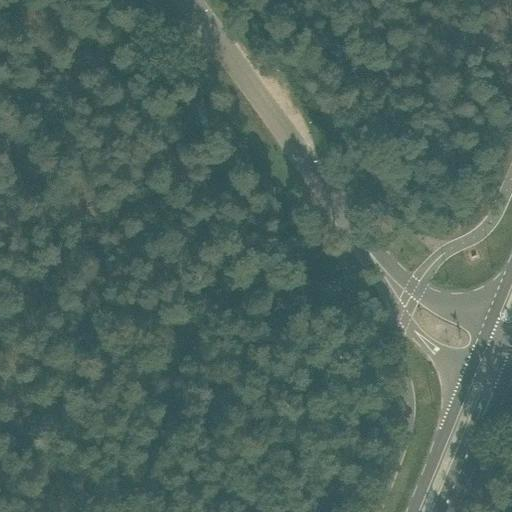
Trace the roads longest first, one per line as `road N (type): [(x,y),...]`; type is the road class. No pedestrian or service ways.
road 1 (unclassified): [(386,280),(189,0)]
road 2 (primary): [(449,511),(511,362)]
road 3 (primary): [(471,367),(412,511)]
road 4 (unclassified): [(386,280),(416,334),(471,367)]
